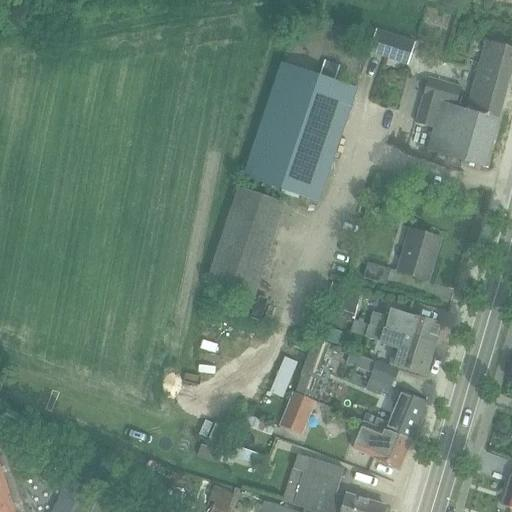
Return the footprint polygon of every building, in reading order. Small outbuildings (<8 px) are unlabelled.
[(368,54),(407,68),(416,44),(377,30),(368,54)] [(485,168),(511,69),(511,48),(487,42),(467,110),(456,107),(461,89),(428,80),(415,125),(433,130),(427,152),(485,168)] [(243,178),(319,203),(357,89),(281,64),(243,178)] [(371,201),(396,207),(402,182),(377,176),(371,201)] [(207,284),(253,300),(285,204),(239,188),(207,284)] [(394,271),(427,281),(440,239),(411,230),(398,271),(395,270),(394,271)] [(363,278),(386,285),(390,270),(368,263),(363,278)] [(327,312),(340,316),(342,310),(348,312),(352,296),(348,295),(350,289),(340,286),(338,292),(333,291),(327,312)] [(373,313),(370,326),(381,329),(382,328),(435,345),(436,343),(441,325),(409,314),(408,315),(390,309),(388,317),(373,313)] [(381,329),(370,326),(367,337),(398,347),(393,364),(426,374),(435,345),(382,328),(381,329)] [(316,339),(294,394),(314,402),(324,373),(321,371),(325,358),(329,359),(334,346),(316,339)] [(349,362),(348,364),(373,374),(378,362),(353,352),(349,362)] [(373,374),(371,379),(391,387),(398,371),(378,362),(373,374)] [(375,420),(373,426),(411,441),(426,402),(396,390),(391,401),(396,403),(388,425),(375,420)] [(281,427),(301,435),(315,402),(314,402),(294,394),(281,427)] [(411,441),(373,426),(373,427),(362,422),(351,449),(399,469),(411,441)] [(246,437),(240,450),(263,460),(269,447),(246,437)] [(286,493),(283,503),(305,509),(304,510),(306,510),(310,511),(383,511),(385,507),(368,502),(367,504),(359,501),(360,499),(346,495),(346,497),(336,494),(344,470),(308,458),(304,473),(297,496),(286,493)] [(511,511),(511,475),(511,476),(501,507),(511,510),(511,511)] [(52,511),(131,511),(68,481),(52,511)]
